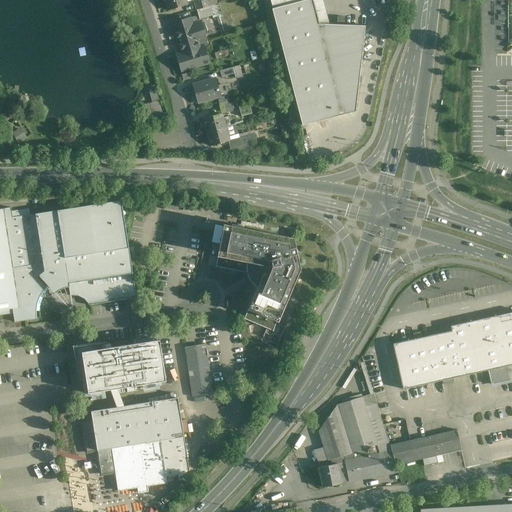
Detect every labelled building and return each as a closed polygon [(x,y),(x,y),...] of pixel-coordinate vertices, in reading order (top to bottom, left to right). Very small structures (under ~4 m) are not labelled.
[(164,0),(168,10),(187,4),(185,0),(164,0)] [(207,0),(205,0),(194,3),(196,10),(197,10),(209,6),(209,7),(209,6),(207,0)] [(337,25),(318,24),(312,0),(306,0),(272,9),(302,125),(355,111),(365,26),(345,25),(345,17),(337,17),(337,25)] [(209,6),(197,10),(199,20),(213,16),(210,6),(209,6),(209,7),(209,6)] [(195,17),(189,18),(178,22),(180,28),(175,30),(181,51),(175,53),(181,71),(209,63),(205,51),(200,53),(198,47),(207,44),(205,39),(206,38),(200,22),(198,23),(197,18),(195,17)] [(224,51),(214,53),(216,59),(226,56),(224,51)] [(232,68),(220,71),(221,77),(234,74),(232,68)] [(215,79),(193,85),(198,103),(198,101),(212,97),(212,99),(220,97),(215,79)] [(473,80),(473,112),(483,112),(483,80),(473,80)] [(163,117),(155,90),(149,92),(154,108),(152,108),(155,119),(163,117)] [(230,103),(219,106),(221,112),(232,109),(230,103)] [(249,103),(239,106),(242,116),(252,113),(249,103)] [(222,114),(203,119),(206,133),(225,127),(222,114)] [(225,127),(206,133),(210,146),(229,141),(228,137),(237,134),(235,125),(225,127)] [(12,132),(19,142),(27,137),(20,127),(12,132)] [(68,281),(68,283),(70,296),(71,295),(78,296),(84,299),(89,305),(136,298),(134,281),(137,280),(137,277),(136,274),(132,273),(123,216),(125,215),(126,213),(124,211),(123,211),(121,201),(12,217),(11,208),(0,209),(0,315),(13,313),(14,322),(37,318),(36,311),(39,311),(40,304),(42,298),(46,292),(50,287),(55,283),(57,286),(62,283),(68,281)] [(291,238),(224,225),(218,255),(216,266),(215,266),(215,267),(216,267),(246,273),(248,278),(249,280),(251,282),(253,285),(257,288),(244,318),(244,319),(245,319),(272,331),(273,331),(273,330),(298,269),(299,269),(299,268),(299,267),(296,254),(296,253),(295,253),(297,250),(294,248),(295,247),(294,247),(292,239),(293,239),(292,238),(291,238)] [(449,332),(390,345),(400,390),(486,372),(489,389),(511,383),(511,312),(448,326),(449,332)] [(159,340),(111,347),(110,343),(102,345),(102,348),(91,350),(91,351),(84,354),(84,362),(83,362),(88,393),(89,393),(91,400),(100,399),(99,391),(126,387),(127,392),(137,391),(136,385),(166,381),(159,340)] [(205,344),(185,347),(192,397),(213,394),(205,344)] [(372,394),(336,405),(318,431),(327,459),(330,459),(344,456),(344,455),(353,453),(355,460),(380,454),(380,455),(383,454),(383,452),(390,450),(372,394)] [(153,480),(187,476),(182,435),(177,399),(97,409),(101,444),(104,467),(111,467),(118,466),(120,484),(98,487),(98,490),(98,493),(154,486),(153,480)] [(457,430),(410,441),(414,461),(436,456),(441,454),(461,450),(457,430)] [(410,441),(390,445),(391,450),(396,465),(414,461),(410,441)] [(380,454),(355,460),(353,453),(344,455),(344,456),(345,462),(349,481),(385,473),(385,475),(398,472),(396,465),(391,450),(390,450),(383,452),(383,454),(380,455),(380,454)] [(436,456),(422,459),(424,466),(443,462),(441,454),(436,456)] [(344,456),(330,459),(331,464),(337,463),(337,464),(345,462),(344,456)] [(331,464),(318,467),(322,487),(341,483),(337,464),(337,463),(331,464)]
